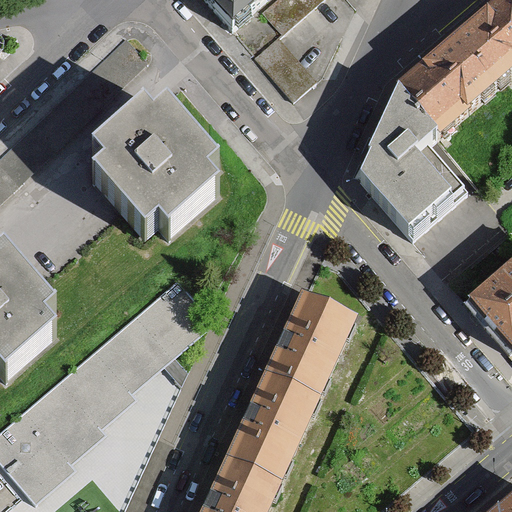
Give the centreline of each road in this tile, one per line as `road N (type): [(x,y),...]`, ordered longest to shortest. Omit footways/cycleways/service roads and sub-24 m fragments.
road 1 (residential): [(315,188),(166,511)]
road 2 (residential): [(315,188),(511,422)]
road 3 (residential): [(153,0),(315,188)]
road 4 (residential): [(0,111),(118,0)]
road 5 (residential): [(369,71),(315,188)]
